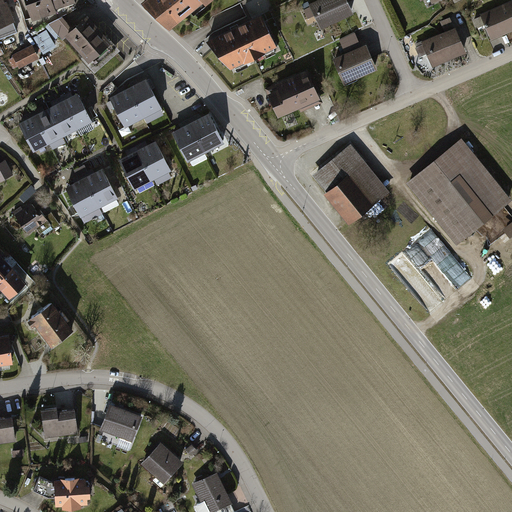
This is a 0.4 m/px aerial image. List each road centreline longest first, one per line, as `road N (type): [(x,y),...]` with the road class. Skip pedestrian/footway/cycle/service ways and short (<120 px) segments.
road 1 (tertiary): [(271,162),(511,455)]
road 2 (unclassified): [(0,387),(132,383),(182,404),(234,451),(264,511)]
road 3 (track): [(413,334),(475,280),(478,268),(383,168)]
road 4 (tertiary): [(121,0),(197,71),(271,162)]
road 5 (residential): [(271,162),(414,98)]
